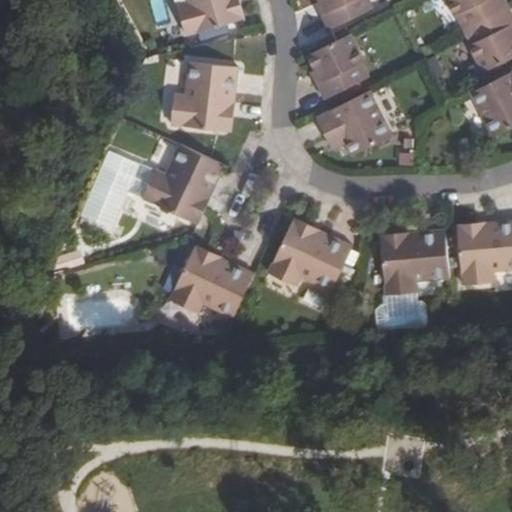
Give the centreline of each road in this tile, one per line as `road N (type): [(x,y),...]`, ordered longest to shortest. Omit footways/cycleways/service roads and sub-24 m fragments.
road 1 (residential): [(283,144),(310,176),(351,188),(479,182),(511,170)]
road 2 (residential): [(283,144),(273,0)]
